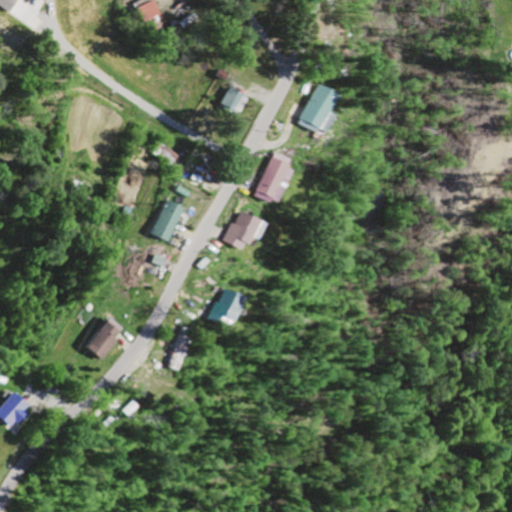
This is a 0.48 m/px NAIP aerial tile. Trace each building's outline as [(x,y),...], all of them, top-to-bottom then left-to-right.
[(162,14),(151,0),(138,10),(147,24),(162,14)] [(294,125),(315,136),(337,95),(316,84),(294,125)] [(167,243),(183,209),(165,200),(149,234),(167,243)] [(218,242),(237,251),(240,244),(245,247),(249,238),(255,242),(264,225),(239,212),(232,225),(228,223),(218,242)] [(240,299),(217,289),(208,311),(230,321),(240,299)] [(101,361),(125,331),(110,319),(87,349),(101,361)] [(35,408),(16,393),(0,414),(0,417),(17,431),(35,408)]
